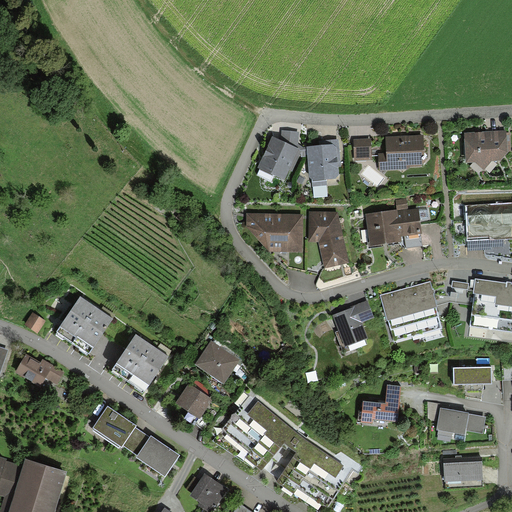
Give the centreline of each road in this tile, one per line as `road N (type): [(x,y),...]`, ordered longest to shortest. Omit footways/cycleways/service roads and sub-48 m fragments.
road 1 (residential): [(511,111),(341,122),(269,116),(223,214),(249,256)]
road 2 (residential): [(0,326),(44,346),(296,511)]
road 3 (residential): [(249,256),(288,293),(308,298),(452,264),(511,269)]
